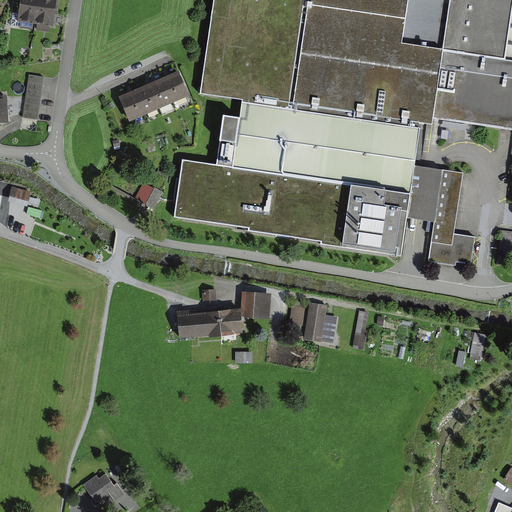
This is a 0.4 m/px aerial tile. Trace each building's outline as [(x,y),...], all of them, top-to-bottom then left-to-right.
[(37,0),(21,0),(18,22),(20,23),(20,28),(29,30),(30,24),(34,25),(37,0)] [(55,0),(37,0),(34,25),(38,25),(37,31),(48,33),(49,27),(52,27),(55,0)] [(215,0),(201,95),(243,101),(292,109),(293,104),(416,122),(432,125),(434,119),(451,0),(215,0)] [(511,0),(451,0),(434,119),(511,130),(511,0)] [(179,72),(118,98),(129,123),(190,97),(179,72)] [(53,79),(30,76),(29,90),(52,92),(53,79)] [(29,90),(27,102),(50,104),(52,92),(29,90)] [(0,124),(9,124),(7,97),(0,97),(0,124)] [(418,165),(423,129),(415,128),(416,122),(293,104),(292,109),(243,101),(239,118),(224,116),(217,166),(183,161),(176,216),(249,226),(248,230),(322,240),(321,245),(404,256),(410,218),(418,165)] [(27,102),(27,110),(50,112),(50,104),(27,102)] [(26,119),(49,121),(50,112),(27,110),(26,119)] [(444,170),(418,165),(410,218),(436,222),(444,170)] [(436,222),(430,261),(457,265),(458,261),(472,263),(477,236),(455,233),(465,173),(444,170),(436,222)] [(33,192),(13,187),(11,198),(30,203),(33,192)] [(155,208),(163,193),(156,189),(148,204),(155,208)] [(470,200),(475,199),(475,205),(482,205),(482,194),(470,194),(470,200)] [(45,212),(32,209),(30,215),(43,218),(45,212)] [(511,231),(504,230),(499,262),(511,257),(511,231)] [(218,291),(206,292),(206,300),(219,299),(218,291)] [(272,294),(244,292),(242,316),(271,317),(272,294)] [(329,306),(312,303),(306,339),(324,342),(327,316),(329,306)] [(307,307),(295,305),(292,325),(304,326),(307,307)] [(240,308),(216,311),(216,313),(218,335),(242,333),(240,308)] [(371,313),(362,311),(355,347),(366,349),(370,331),(368,330),(371,313)] [(218,335),(216,313),(191,315),(191,312),(179,313),(181,339),(218,335)] [(335,343),(338,317),(327,316),(324,342),(335,343)] [(489,335),(477,333),(473,356),(484,359),(489,335)] [(254,352),(238,353),(238,363),(254,363),(254,352)] [(491,371),(483,369),(482,376),(490,378),(491,371)] [(490,378),(489,380),(505,383),(507,374),(492,370),(491,371),(490,378)] [(98,475),(84,485),(91,494),(104,485),(110,492),(117,502),(128,495),(117,481),(114,483),(107,474),(101,478),(98,475)] [(91,494),(96,501),(110,492),(104,485),(91,494)]
